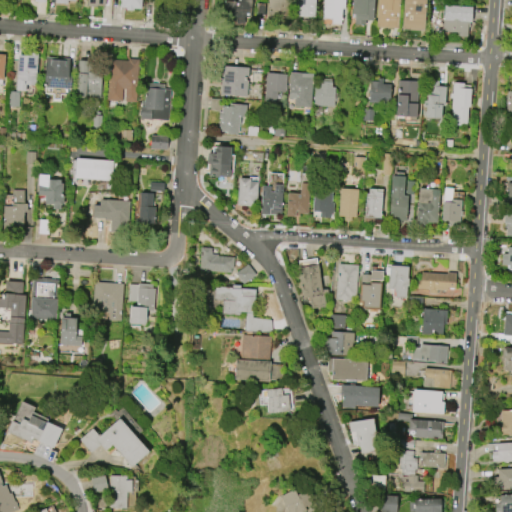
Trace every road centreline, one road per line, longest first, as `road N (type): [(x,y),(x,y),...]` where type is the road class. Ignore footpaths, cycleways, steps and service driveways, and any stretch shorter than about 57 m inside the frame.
road 1 (residential): [(495,0),(457,511)]
road 2 (residential): [(0,27),(511,63)]
road 3 (residential): [(185,191),(278,276),(367,511)]
road 4 (residential): [(198,0),(181,243),(175,256),(155,263)]
road 5 (residential): [(244,238),(478,251)]
road 6 (residential): [(0,253),(155,263)]
